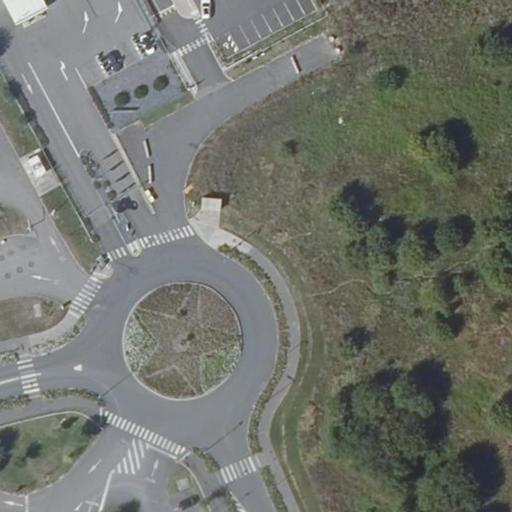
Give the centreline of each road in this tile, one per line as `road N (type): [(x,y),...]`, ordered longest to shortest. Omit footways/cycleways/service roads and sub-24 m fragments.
road 1 (unclassified): [(209,412),(249,381),(259,358),(255,308),(220,271),(170,263),(141,274),(111,312),(108,357)]
road 2 (unclassified): [(108,357),(136,400),(158,412),(209,412)]
